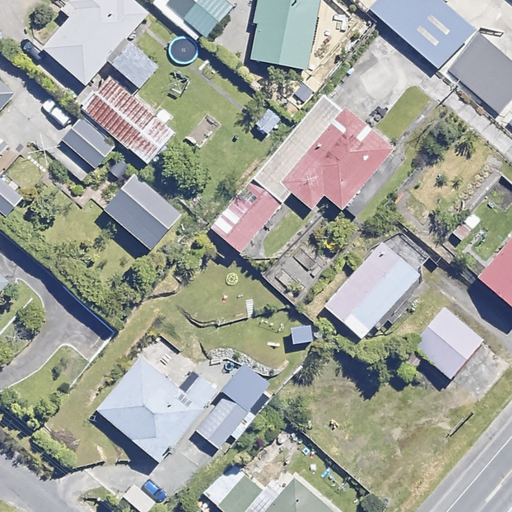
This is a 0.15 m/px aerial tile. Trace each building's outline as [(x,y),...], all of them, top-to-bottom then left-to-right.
[(150,16),(132,0),(75,0),(64,13),(72,20),(46,49),(88,86),(110,62),(141,90),(160,69),(128,41),(150,16)] [(232,9),(220,0),(174,0),(168,8),(208,39),(232,9)] [(262,0),(252,61),(308,70),(319,0),(262,0)] [(377,0),(370,8),(438,69),(476,30),(443,0),(377,0)] [(511,99),(511,60),(479,33),(447,70),(500,114),(511,99)] [(175,132),(110,79),(85,111),(149,164),(175,132)] [(0,111),(14,95),(0,82),(0,111)] [(391,149),(327,94),(213,228),(241,252),(292,192),(312,208),(324,194),(341,208),(391,149)] [(114,150),(81,123),(65,142),(97,170),(114,150)] [(433,260),(399,228),(325,304),(359,337),(433,260)] [(511,237),(478,275),(511,305),(511,237)] [(482,340),(445,308),(398,364),(410,374),(425,357),(450,377),(482,340)] [(208,369),(184,349),(162,376),(140,358),(98,409),(160,460),(189,423),(225,452),(255,416),(204,374),(208,369)] [(232,511),(258,488),(236,464),(206,493),(224,511),(232,511)] [(332,511),(295,479),(265,511),(332,511)]
